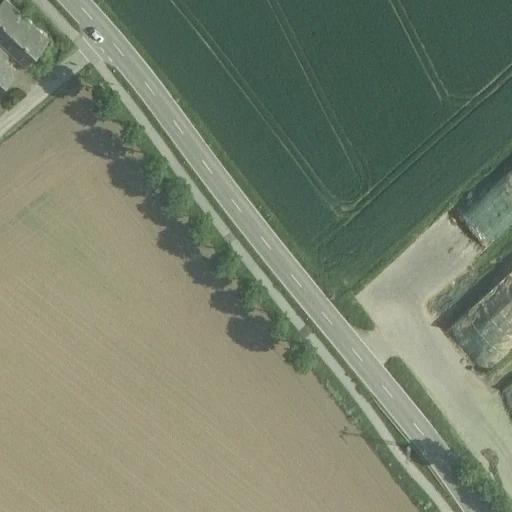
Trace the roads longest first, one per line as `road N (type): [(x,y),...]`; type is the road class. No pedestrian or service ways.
road 1 (tertiary): [(107,39),(476,511)]
road 2 (unclassified): [(0,127),(107,39)]
